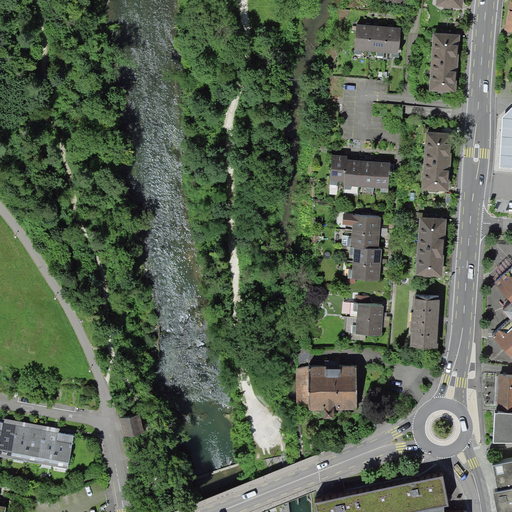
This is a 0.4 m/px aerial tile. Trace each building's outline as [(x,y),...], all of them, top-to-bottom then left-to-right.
[(363,24),(357,24),(355,48),(400,51),(401,27),(396,27),(380,26),(363,24)] [(433,34),(430,88),(453,89),(454,77),(456,50),(456,36),(433,34)] [(511,105),(500,118),(496,168),(511,169),(511,105)] [(426,133),(423,186),(445,187),(446,174),(448,147),(449,134),(426,133)] [(344,179),(344,182),(388,186),(390,164),(383,163),(369,162),(356,161),(346,160),(346,157),(340,156),(331,156),(329,189),(338,189),(338,179),(344,179)] [(378,224),(378,216),(345,214),(344,221),(353,222),(352,235),(343,234),(343,245),(354,245),(352,278),(377,280),(378,271),(379,255),(379,248),(376,248),(377,240),(378,224)] [(420,218),(417,271),(439,273),(440,261),(442,234),(443,219),(420,218)] [(511,265),(494,282),(511,300),(502,309),(510,317),(491,334),(498,342),(511,357),(511,265)] [(414,295),(411,344),(435,345),(437,321),(438,296),(414,295)] [(381,313),(381,305),(358,303),(356,333),(379,334),(380,326),(381,313)] [(307,366),(295,367),(296,407),(323,407),(323,415),(332,414),(332,406),(356,406),(355,365),(309,366),(309,365),(307,365),(307,366)] [(511,375),(498,374),(497,398),(511,396),(511,375)] [(266,408),(269,405),(259,394),(256,397),(266,408)] [(511,409),(511,396),(497,398),(496,409),(511,409)] [(511,409),(496,409),(495,440),(511,439),(511,409)] [(124,434),(141,431),(137,413),(120,416),(124,434)] [(0,420),(0,451),(69,464),(74,434),(65,432),(51,429),(37,427),(23,424),(10,422),(0,420)] [(317,448),(326,447),(323,432),(314,434),(317,448)] [(511,458),(493,462),(498,487),(511,484),(511,458)] [(448,507),(453,506),(446,471),(317,497),(320,511),(421,511),(448,507)] [(511,511),(511,489),(494,493),(490,494),(491,501),(495,500),(496,511),(511,511)]
